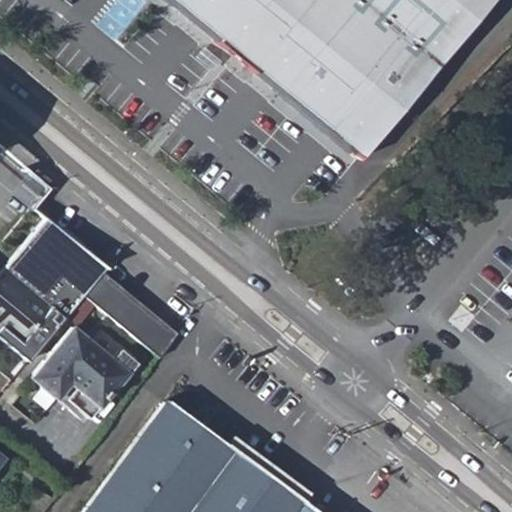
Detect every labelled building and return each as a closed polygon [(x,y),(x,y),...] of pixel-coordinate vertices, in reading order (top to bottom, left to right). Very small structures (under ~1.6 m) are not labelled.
[(164,0),(231,55),(356,159),(486,0),(164,0)] [(0,333),(12,343),(41,306),(58,320),(78,295),(101,268),(37,220),(0,263),(0,333)] [(173,335),(98,272),(78,295),(155,359),(173,335)] [(68,327),(28,377),(67,410),(71,405),(86,418),(131,364),(115,351),(108,359),(68,327)] [(0,339),(9,347),(12,343),(0,333),(0,339)] [(289,511),(298,501),(176,411),(162,400),(79,511),(289,511)] [(313,511),(298,501),(289,511),(313,511)]
